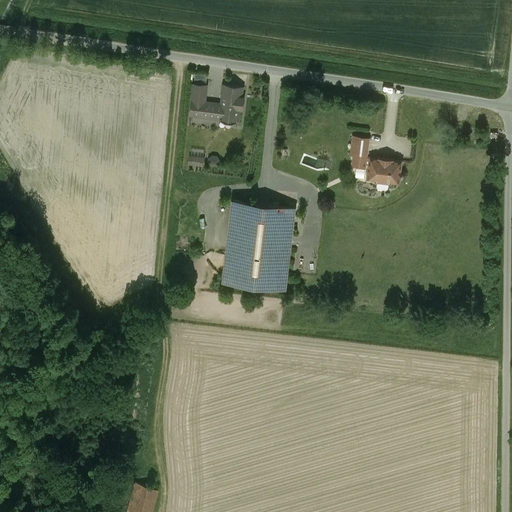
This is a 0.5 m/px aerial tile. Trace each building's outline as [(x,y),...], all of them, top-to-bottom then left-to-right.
[(241,87),(225,84),(222,105),(205,102),(207,84),(194,83),(190,113),(238,119),(241,87)] [(354,153),(367,155),(369,138),(353,136),(351,153),(354,154),(354,153)] [(370,158),(367,158),(367,155),(354,153),(354,154),(353,163),(369,165),(368,178),(376,179),(376,181),(390,182),(391,181),(399,182),(401,161),(370,156),(370,158)] [(204,157),(190,156),(189,163),(203,165),(204,157)] [(294,207),(234,200),(225,280),(285,286),(294,207)] [(151,511),(158,487),(129,479),(123,505),(128,507),(127,511),(151,511)]
